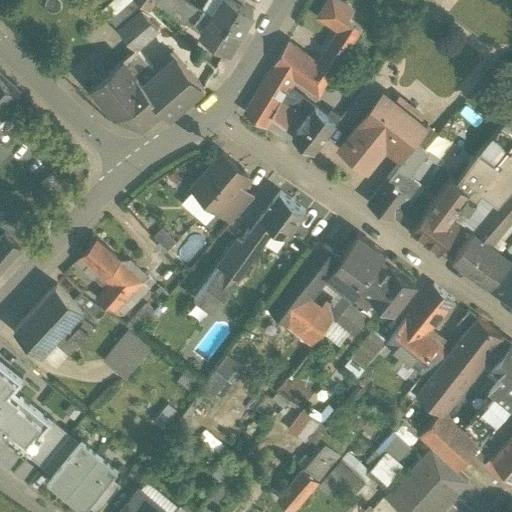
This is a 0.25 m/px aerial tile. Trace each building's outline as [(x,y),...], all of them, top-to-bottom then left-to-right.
[(122,0),(115,8),(124,19),(143,2),(145,0),(122,0)] [(176,14),(160,0),(150,0),(150,1),(171,20),(176,14)] [(242,22),(206,0),(185,0),(199,8),(205,7),(210,10),(201,24),(230,41),(242,22)] [(254,2),(250,0),(206,0),(242,22),(254,2)] [(347,10),(352,2),(348,0),(325,0),(320,7),(331,14),(337,4),(347,10)] [(124,19),(120,22),(137,41),(138,40),(160,21),(143,2),(124,19)] [(319,55),(289,35),(275,57),(296,71),(320,87),(363,20),(337,4),(331,14),(341,20),(319,55)] [(160,66),(138,40),(137,41),(124,52),(146,77),(160,66)] [(146,77),(145,78),(164,100),(172,109),(205,80),(179,49),(160,66),(146,77)] [(124,52),(93,80),(118,108),(128,100),(144,118),(164,100),(145,78),(146,77),(124,52)] [(275,57),(245,106),(267,120),(273,109),(291,79),(296,71),(275,57)] [(0,126),(23,103),(14,95),(22,87),(0,66),(0,126)] [(329,107),(291,79),(273,109),(316,142),(341,109),(332,102),(329,107)] [(399,94),(385,83),(343,139),(369,159),(386,137),(393,142),(418,111),(419,112),(423,108),(401,91),(399,94)] [(352,97),(343,108),(349,113),(358,102),(352,97)] [(418,111),(393,142),(403,150),(416,133),(426,140),(437,127),(419,112),(418,111)] [(452,167),(432,194),(460,214),(471,199),(462,193),(471,181),(481,178),(498,155),(511,137),(511,124),(501,117),(482,140),(481,141),(466,160),(458,172),(452,167)] [(426,140),(416,133),(403,150),(399,156),(422,174),(440,150),(426,140)] [(478,137),(459,153),(466,160),(481,141),(482,140),(478,137)] [(511,137),(498,155),(509,164),(511,165),(511,137)] [(251,169),(225,145),(195,179),(221,202),(243,178),(251,169)] [(399,156),(369,195),(392,211),(395,208),(401,212),(413,196),(408,192),(422,174),(399,156)] [(511,165),(509,164),(499,178),(503,181),(508,185),(511,179),(511,165)] [(243,178),(221,202),(234,213),(255,189),(243,178)] [(511,179),(508,185),(497,198),(511,209),(511,207),(511,179)] [(306,201),(281,182),(262,207),(275,217),(287,226),(306,201)] [(460,214),(432,194),(412,220),(440,241),(460,214)] [(497,198),(474,225),(491,238),(511,212),(511,210),(511,209),(497,198)] [(275,217),(262,207),(251,222),(264,232),(275,217)] [(239,229),(220,255),(237,268),(264,232),(251,222),(244,232),(239,229)] [(7,224),(0,231),(0,265),(1,266),(25,241),(7,224)] [(474,225),(454,250),(478,269),(491,278),(511,254),(491,238),(474,225)] [(386,247),(358,226),(340,249),(327,266),(329,268),(346,282),(354,288),(357,284),(380,254),(386,247)] [(126,255),(98,229),(82,247),(92,255),(87,260),(95,267),(100,262),(112,273),(99,288),(118,303),(149,266),(131,249),(126,255)] [(337,246),(321,233),(304,254),(314,262),(307,270),(319,279),(329,268),(327,266),(340,249),(337,247),(337,246)] [(511,253),(511,254),(491,278),(511,293),(511,253)] [(304,254),(297,263),(307,270),(314,262),(304,254)] [(416,277),(391,257),(389,260),(380,254),(357,284),(366,291),(369,287),(394,306),(416,277)] [(237,268),(220,255),(195,288),(214,301),(237,268)] [(297,263),(269,298),(288,314),(310,290),(319,279),(307,270),(297,263)] [(149,266),(118,303),(125,305),(157,272),(149,266)] [(84,300),(56,276),(16,320),(43,345),(55,331),(84,300)] [(435,276),(406,310),(388,335),(419,360),(439,335),(428,325),(455,292),(435,276)] [(346,282),(335,297),(340,301),(342,302),(354,288),(346,282)] [(310,290),(288,314),(299,323),(320,298),(310,290)] [(324,301),(320,298),(299,323),(313,333),(340,301),(335,297),(331,293),(324,301)] [(142,299),(127,316),(138,323),(151,307),(142,299)] [(84,300),(55,331),(70,344),(98,313),(84,300)] [(469,303),(458,317),(467,324),(478,310),(469,303)] [(450,344),(449,346),(472,365),(502,328),(479,308),(478,310),(467,324),(450,344)] [(165,318),(154,309),(143,322),(154,331),(165,318)] [(373,323),(348,354),(362,365),(388,335),(373,323)] [(140,325),(122,344),(134,355),(152,336),(140,325)] [(479,357),(488,364),(511,335),(511,334),(502,328),(479,357)] [(419,360),(388,335),(383,341),(400,355),(399,357),(407,364),(409,362),(414,366),(419,360)] [(439,335),(419,360),(430,369),(449,346),(450,344),(439,335)] [(511,335),(493,358),(503,364),(490,379),(498,386),(489,397),(503,408),(511,397),(511,335)] [(238,351),(228,345),(218,359),(230,369),(242,354),(238,351)] [(427,373),(418,385),(441,403),(442,402),(472,365),(449,346),(430,369),(427,373)] [(24,369),(0,349),(0,416),(32,443),(46,426),(43,424),(54,411),(15,379),(24,369)] [(420,367),(405,386),(412,392),(418,385),(427,373),(420,367)] [(486,394),(470,413),(486,427),(500,412),(503,408),(489,397),(486,394)] [(511,397),(503,408),(500,412),(509,420),(511,416),(511,397)] [(289,418),(308,429),(320,409),(301,398),(289,418)] [(441,403),(421,424),(433,435),(439,441),(459,418),(442,402),(441,403)] [(70,425),(54,411),(43,424),(46,426),(32,443),(29,447),(45,458),(70,425)] [(333,422),(322,412),(309,427),(321,437),(333,422)] [(371,462),(387,475),(406,454),(399,448),(407,439),(421,424),(405,412),(384,436),(389,441),(371,462)] [(478,437),(459,418),(439,441),(459,460),(478,437)] [(321,437),(279,486),(293,498),(348,434),(333,422),(321,437)] [(511,423),(485,453),(511,477),(511,476),(511,423)] [(421,424),(407,439),(419,450),(432,436),(433,435),(421,424)] [(70,425),(45,458),(54,465),(80,432),(70,425)] [(49,471),(68,486),(102,444),(82,429),(80,432),(54,465),(49,471)] [(432,511),(470,471),(432,436),(419,450),(386,486),(414,511),(432,511)] [(120,458),(102,444),(68,486),(87,500),(113,467),(120,458)] [(333,460),(358,483),(368,471),(343,448),(333,460)] [(122,474),(113,467),(92,495),(100,502),(122,474)] [(172,507),(139,479),(116,507),(121,511),(170,511),(173,508),(172,507)] [(180,498),(172,507),(173,508),(170,511),(190,511),(193,509),(180,498)]
